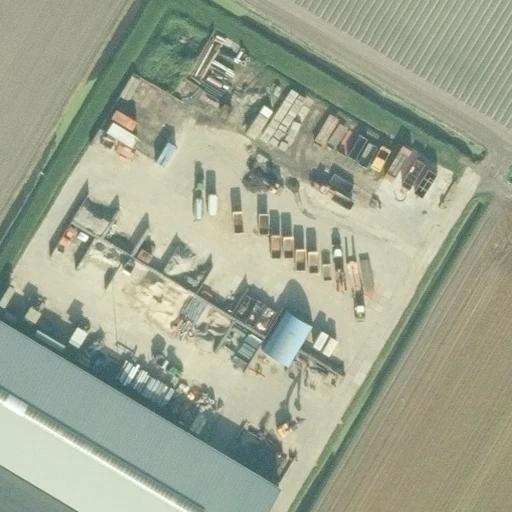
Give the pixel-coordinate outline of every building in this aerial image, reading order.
[(224,44),(215,59),(241,73),(249,58),(224,44)] [(440,152),(375,116),(368,130),(360,126),(348,147),(379,164),(394,137),(436,160),(440,152)] [(189,166),(190,189),(211,189),(212,199),(221,199),(220,179),(209,179),(208,165),(189,166)] [(453,192),(462,177),(452,171),(443,186),(453,192)] [(237,213),(246,213),(246,192),(237,192),(237,213)] [(324,200),(311,204),(316,218),(329,214),(324,200)] [(317,255),(328,259),(335,241),(325,237),(317,255)] [(386,254),(371,286),(392,296),(394,293),(404,298),(417,269),(386,254)] [(231,298),(236,290),(229,286),(233,280),(222,273),(213,288),(231,298)] [(314,341),(325,316),(298,304),(268,373),(320,396),(339,352),(314,341)] [(0,511),(264,511),(280,486),(0,318),(0,511)] [(330,344),(341,328),(331,322),(321,338),(330,344)] [(120,372),(158,389),(172,360),(137,343),(132,353),(129,352),(120,372)]
